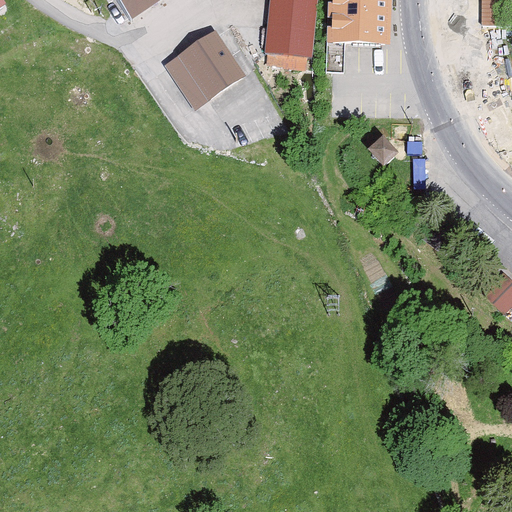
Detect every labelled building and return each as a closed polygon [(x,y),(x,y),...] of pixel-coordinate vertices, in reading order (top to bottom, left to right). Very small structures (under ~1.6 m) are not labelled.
[(131,15),(153,0),(116,0),(131,22),(134,20),(131,15)] [(314,0),(293,0),(293,5),(270,3),(266,57),(310,61),(314,0)] [(387,48),(389,0),(336,0),(335,46),(387,48)] [(509,0),(485,0),(486,29),(510,28),(509,0)] [(243,77),(227,55),(215,35),(181,58),(209,100),(243,77)] [(511,303),(511,286),(504,278),(486,295),(503,312),(511,303)]
